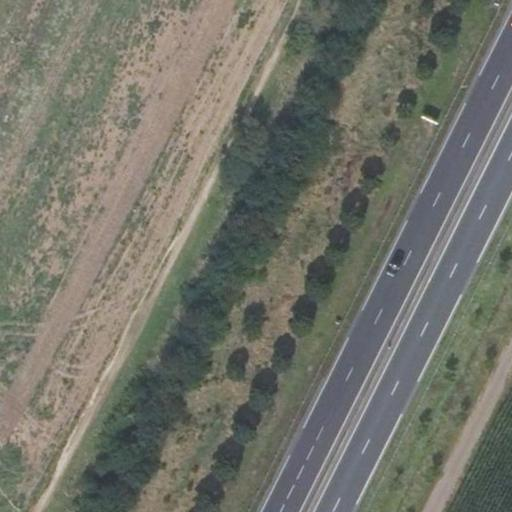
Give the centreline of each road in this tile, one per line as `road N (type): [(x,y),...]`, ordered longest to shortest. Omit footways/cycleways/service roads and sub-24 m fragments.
road 1 (track): [(38,511),(312,0)]
road 2 (primary): [(511,50),(281,511)]
road 3 (primary): [(334,511),(511,163)]
